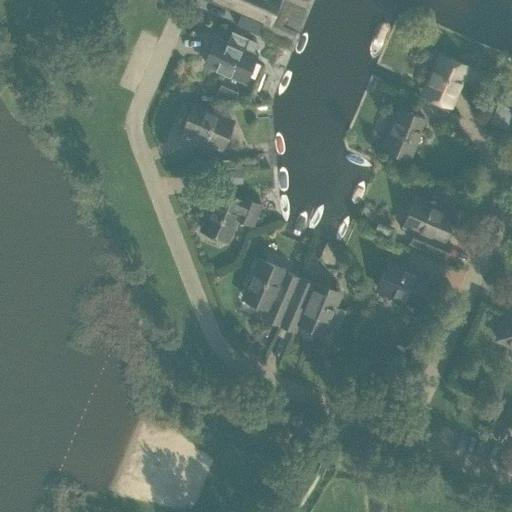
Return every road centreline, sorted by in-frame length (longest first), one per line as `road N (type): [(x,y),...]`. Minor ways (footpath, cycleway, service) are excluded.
road 1 (residential): [(399,433),(239,364),(217,340),(138,140),(140,111),(182,12)]
road 2 (residential): [(399,433),(495,220)]
road 3 (residential): [(511,480),(399,433)]
